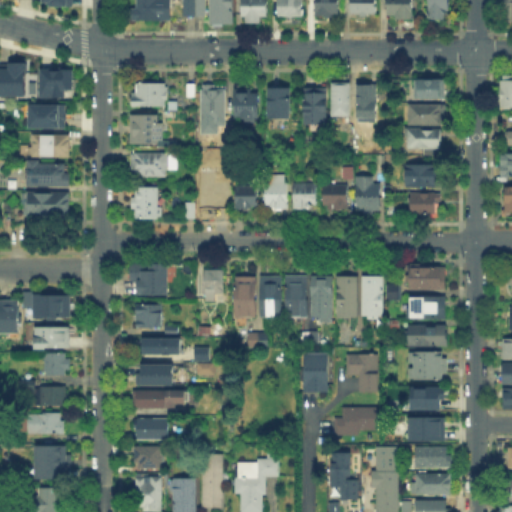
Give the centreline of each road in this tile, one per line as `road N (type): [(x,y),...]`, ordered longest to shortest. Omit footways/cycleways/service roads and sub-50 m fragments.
road 1 (residential): [(0,23),(120,49),(511,52)]
road 2 (residential): [(101,0),(100,511)]
road 3 (residential): [(475,0),(475,511)]
road 4 (residential): [(101,241),(511,240)]
